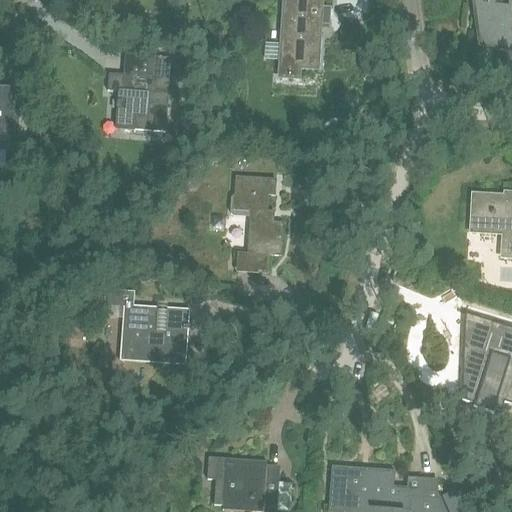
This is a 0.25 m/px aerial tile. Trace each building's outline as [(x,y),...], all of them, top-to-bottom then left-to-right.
[(321,8),(321,0),(283,0),(278,80),(299,81),(299,70),(317,71),(320,26),(329,27),(331,9),(321,8)] [(511,0),(473,0),(474,5),(480,4),(477,26),(482,26),(479,46),(511,50),(511,0)] [(164,133),(170,63),(146,61),(145,75),(131,74),(131,78),(109,76),(108,93),(119,93),(118,117),(134,118),(133,131),(164,133)] [(222,81),(200,79),(204,100),(203,120),(219,121),(222,81)] [(17,93),(5,92),(0,91),(0,148),(2,149),(3,143),(15,144),(17,93)] [(233,217),(250,218),(248,256),(281,258),(283,225),(273,225),(274,214),(267,213),(268,197),(275,198),(276,182),(236,179),(234,212),(230,214),(233,217)] [(511,195),(504,195),(504,199),(472,197),(469,233),(501,235),(500,259),(511,259),(511,195)] [(247,277),(277,275),(277,261),(246,263),(247,277)] [(105,292),(104,307),(125,308),(121,361),(184,366),(186,345),(162,344),(164,310),(133,308),(134,294),(105,292)] [(511,331),(469,318),(464,335),(477,339),(461,392),(503,405),(511,375),(511,331)] [(223,508),(223,511),(222,511),(275,511),(277,495),(264,494),(267,463),(208,459),(207,481),(216,482),(214,507),(223,508)] [(348,511),(347,511),(439,511),(435,501),(405,499),(406,489),(392,489),(394,473),(367,471),(367,475),(331,472),(331,468),(330,468),(326,511),(328,511),(328,510),(348,511)]
